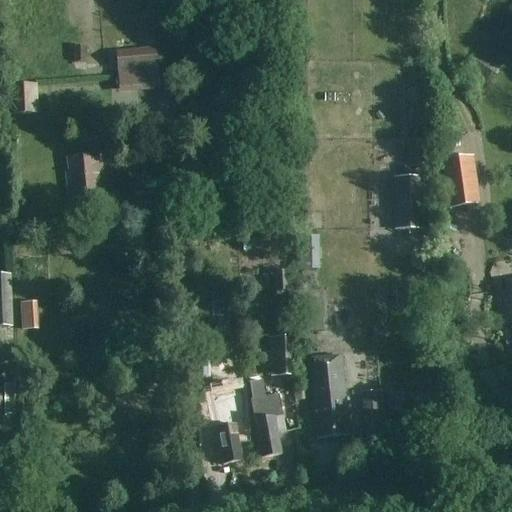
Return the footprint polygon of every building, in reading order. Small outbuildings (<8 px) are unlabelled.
[(72,48),(73,67),(87,65),(86,46),(72,48)] [(115,53),(118,91),(158,87),(154,50),(115,53)] [(226,63),(226,53),(209,53),(209,63),(226,63)] [(9,87),(10,116),(36,115),(35,86),(9,87)] [(69,208),(103,205),(100,185),(99,186),(95,157),(66,161),(67,175),(65,175),(69,208)] [(440,163),(447,210),(478,206),(471,159),(440,163)] [(395,231),(427,230),(426,179),(394,180),(395,231)] [(303,205),(293,206),(296,232),(305,232),(303,205)] [(319,271),(318,237),(294,238),(295,271),(319,271)] [(271,275),(273,292),(289,291),(287,273),(271,275)] [(0,330),(13,330),(10,276),(0,276),(0,330)] [(511,281),(503,283),(509,325),(511,324),(511,281)] [(21,331),(37,331),(35,303),(20,304),(21,331)] [(274,339),(275,378),(292,377),(290,339),(274,339)] [(318,441),(350,438),(342,356),(310,359),(313,388),(318,441)] [(0,418),(4,419),(3,416),(14,416),(14,386),(4,386),(4,370),(0,369),(0,418)] [(293,392),(294,402),(304,401),(303,391),(293,392)] [(412,453),(409,401),(391,402),(393,454),(412,453)] [(262,460),(281,456),(272,409),(253,413),(262,460)] [(366,435),(383,433),(382,422),(365,424),(366,435)] [(216,430),(223,467),(241,464),(234,427),(216,430)]
